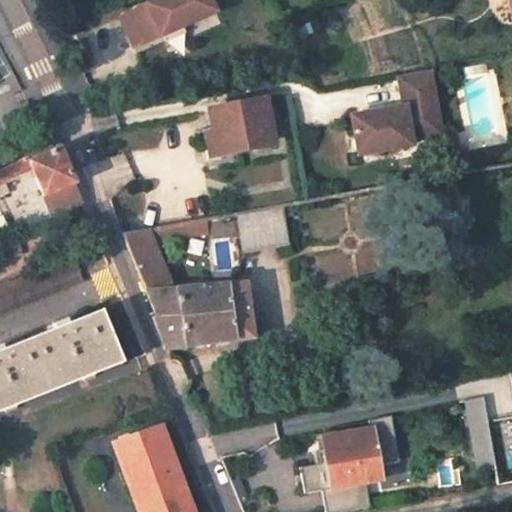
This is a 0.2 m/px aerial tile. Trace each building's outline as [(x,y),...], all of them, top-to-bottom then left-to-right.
[(209,0),(165,0),(121,21),(136,51),(216,13),(209,0)] [(353,121),(359,160),(412,150),(411,143),(440,138),(430,79),(400,84),(405,113),(353,121)] [(263,109),(213,117),(216,136),(204,138),(208,163),(222,161),(222,156),(270,147),(263,109)] [(453,139),(447,139),(450,159),(456,158),(453,139)] [(34,170),(46,197),(75,185),(56,140),(28,155),(34,170)] [(0,186),(3,184),(34,170),(28,155),(0,168),(0,186)] [(456,158),(450,159),(453,179),(468,177),(465,157),(456,158)] [(99,195),(133,186),(127,165),(93,173),(99,195)] [(207,224),(210,241),(240,239),(237,219),(207,224)] [(253,342),(246,287),(174,298),(156,249),(188,244),(185,228),(124,239),(157,317),(153,318),(166,351),(253,342)] [(0,309),(82,275),(72,251),(0,280),(0,309)] [(0,416),(123,369),(102,315),(68,328),(66,324),(53,329),(55,335),(3,354),(1,348),(0,348),(0,416)] [(511,372),(460,381),(474,469),(491,466),(493,477),(511,473),(511,372)] [(368,424),(370,433),(371,433),(378,469),(399,466),(391,420),(368,424)] [(197,511),(165,426),(114,443),(141,511),(197,511)] [(370,433),(322,442),(324,454),(332,493),(366,487),(380,485),(378,469),(371,433),(370,433)] [(324,454),(315,455),(316,457),(318,469),(315,469),(300,472),(304,498),(322,495),(332,493),(324,454)] [(332,493),(322,495),(324,511),(368,511),(370,511),(366,487),(332,493)]
